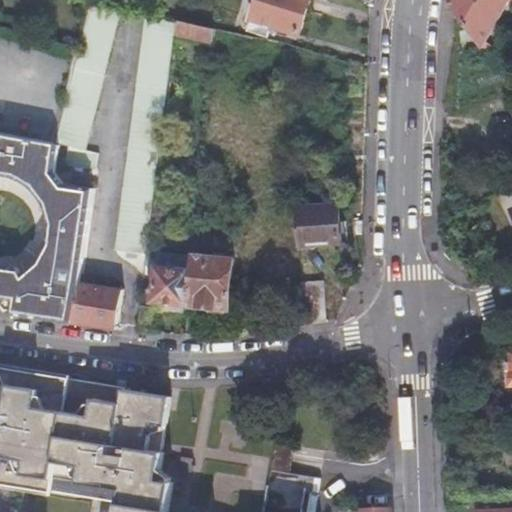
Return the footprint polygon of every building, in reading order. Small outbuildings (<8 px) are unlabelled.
[(309,0),(256,0),(246,28),(264,34),(268,25),(298,34),(309,0)] [(511,0),(450,0),(450,1),(459,13),(481,45),(506,0),(511,0)] [(96,109),(120,7),(89,1),(78,48),(72,72),(66,95),(64,100),(96,109)] [(208,27),(215,28),(234,32),(238,15),(212,9),(208,27)] [(116,249),(148,253),(176,33),(177,20),(146,13),(116,249)] [(177,20),(176,33),(214,41),(215,28),(208,27),(177,20)] [(54,141),(68,143),(66,162),(95,167),(98,150),(87,147),(96,109),(64,100),(54,141)] [(0,307),(2,311),(67,320),(75,278),(88,212),(85,212),(89,188),(64,183),(54,170),(58,144),(54,143),(0,133),(0,307)] [(296,207),(299,246),(340,241),(338,204),(296,207)] [(197,268),(195,302),(214,304),(214,308),(235,310),(239,255),(211,253),(213,211),(201,210),(197,268)] [(159,300),(195,302),(197,268),(163,266),(159,300)] [(124,287),(75,278),(67,320),(117,327),(124,287)] [(303,295),(305,324),(324,322),(321,282),(302,284),(303,295)] [(285,296),(286,327),(305,324),(303,295),(285,296)] [(139,330),(151,332),(154,307),(142,305),(139,330)] [(0,481),(124,502),(122,511),(315,511),(321,478),(290,473),(294,444),(276,441),(263,511),(164,511),(170,474),(158,472),(164,444),(160,443),(168,390),(169,387),(124,381),(122,378),(58,369),(0,360),(0,481)] [(267,440),(276,441),(279,421),(270,420),(267,440)]
